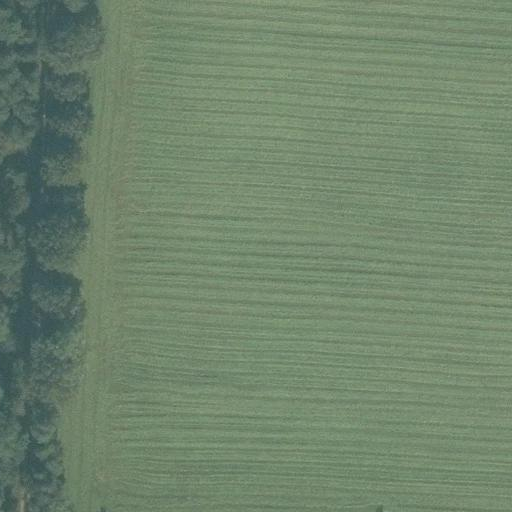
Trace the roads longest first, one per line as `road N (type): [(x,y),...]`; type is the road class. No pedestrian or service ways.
road 1 (track): [(40,174),(20,511)]
road 2 (track): [(0,156),(40,174),(50,0)]
